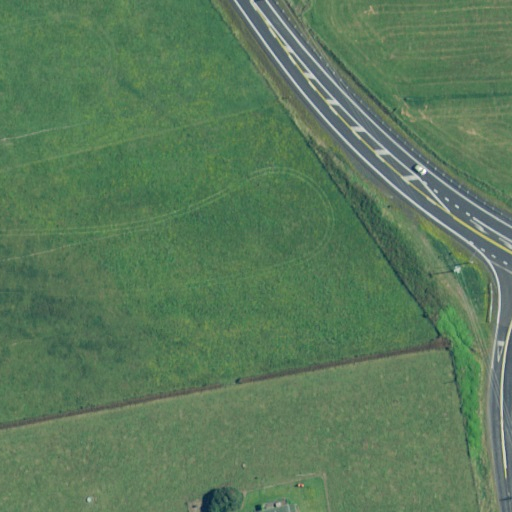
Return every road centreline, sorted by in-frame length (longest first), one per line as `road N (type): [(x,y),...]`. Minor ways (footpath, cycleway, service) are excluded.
road 1 (primary): [(252,0),(356,128),(440,201),(511,247)]
road 2 (unclassified): [(510,511),(501,400),(511,319)]
